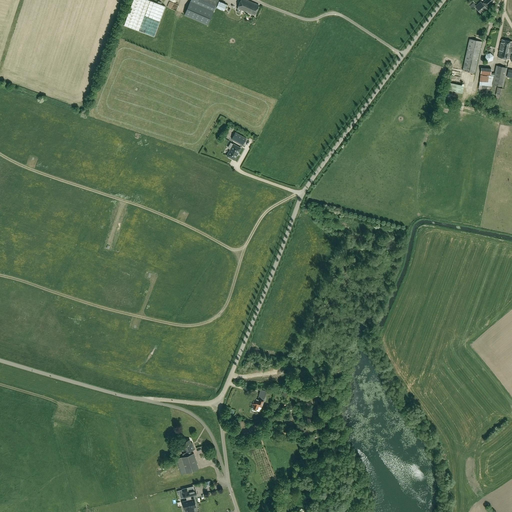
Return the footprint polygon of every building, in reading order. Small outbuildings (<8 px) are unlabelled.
[(132,0),(128,11),(123,25),(136,30),(140,32),(153,37),(159,22),(165,7),(152,2),(147,0),(132,0)] [(208,24),(218,0),(190,0),(185,15),(208,24)] [(238,9),(237,12),(240,14),(241,9),(255,15),(259,6),(246,0),(240,0),(237,9),(238,9)] [(486,7),(494,0),(486,0),(483,3),(482,4),(481,3),(475,8),(476,8),(477,10),(477,9),(481,14),(487,9),(485,8),(486,7)] [(219,1),(216,8),(224,11),(227,5),(219,1)] [(475,72),(481,41),(469,38),(462,70),(475,72)] [(511,46),(511,42),(511,41),(501,39),(497,58),(509,60),(510,52),(511,52),(511,53),(510,61),(511,61),(511,46)] [(490,53),(486,54),(485,58),(488,61),(492,60),(493,56),(490,53)] [(503,87),(505,75),(507,68),(496,66),(494,73),(490,73),(491,68),(481,67),(480,74),(490,75),(490,76),(487,75),(487,76),(482,75),(480,74),(479,85),(478,89),(489,90),(490,87),(492,87),(492,85),(495,85),(497,86),(503,87)] [(464,87),(449,83),(445,101),(453,103),(456,93),(463,94),(464,87)] [(243,145),(246,138),(235,132),(231,139),(243,145)] [(228,158),(231,160),(232,159),(234,160),(241,148),(233,144),(226,156),(229,157),(228,158)] [(261,407),(264,401),(254,397),(251,404),(253,405),(252,408),(253,408),(252,410),(256,412),(257,409),(258,406),(261,407)] [(198,469),(194,454),(191,454),(190,451),(194,449),(193,445),(192,445),(189,440),(183,442),(187,452),(182,454),(183,457),(177,459),(181,474),(198,469)] [(187,511),(194,510),(193,508),(196,507),(194,499),(191,499),(190,496),(196,495),(195,490),(194,490),(193,486),(182,489),(184,498),(186,497),(187,500),(182,501),(184,510),(185,510),(185,511),(187,511)]
